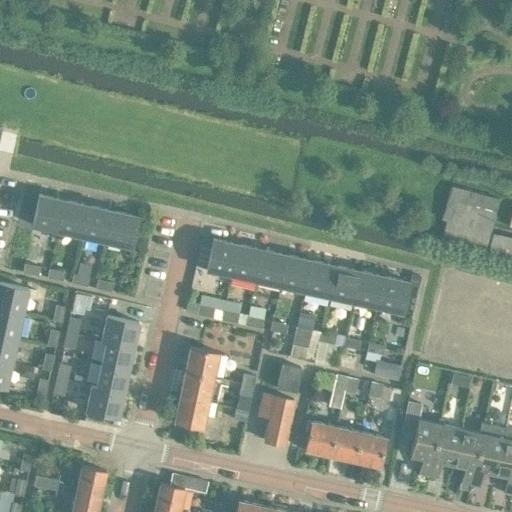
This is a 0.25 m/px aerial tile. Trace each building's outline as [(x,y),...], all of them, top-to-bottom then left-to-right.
[(441,239),(511,257),(511,235),(492,231),(500,198),(451,186),(446,209),(443,218),(446,219),(441,239)] [(32,224),(58,229),(64,199),(38,194),(32,224)] [(64,199),(58,229),(84,235),(88,204),(64,199)] [(88,204),(84,235),(106,240),(113,209),(88,204)] [(113,209),(106,240),(129,244),(136,214),(113,209)] [(206,268),(231,274),(238,244),(212,239),(206,268)] [(238,244),(231,274),(256,279),(263,249),(238,244)] [(263,249),(256,279),(280,284),(287,255),(263,249)] [(287,255),(280,284),(303,289),(311,260),(287,255)] [(311,260),(303,289),(329,295),(335,265),(311,260)] [(24,262),(22,271),(36,274),(38,274),(40,265),(38,265),(24,262)] [(335,265),(329,295),(353,300),(361,270),(335,265)] [(64,270),(48,267),(46,276),(63,280),(64,270)] [(361,270),(353,300),(378,305),(384,275),(361,270)] [(73,272),(71,282),(73,282),(87,285),(89,276),(73,272)] [(407,280),(384,275),(378,305),(391,308),(389,319),(398,321),(401,310),(407,280)] [(97,278),(95,287),(109,290),(111,291),(113,281),(111,281),(97,278)] [(0,282),(0,308),(22,313),(27,288),(0,282)] [(51,319),(60,321),(64,305),(55,303),(51,319)] [(198,304),(196,313),(211,316),(213,307),(198,304)] [(0,308),(0,333),(16,337),(22,313),(0,308)] [(222,309),(220,318),(237,321),(239,312),(222,309)] [(69,314),(65,332),(66,332),(77,334),(80,321),(81,316),(70,314),(69,314)] [(101,338),(106,339),(132,345),(137,321),(106,314),(101,338)] [(247,314),(245,323),(261,327),(263,317),(247,314)] [(271,319),(269,328),(273,329),(273,330),(285,332),(287,323),(271,319)] [(295,325),(289,356),(304,359),(307,346),(311,329),(295,325)] [(46,344),(55,346),(58,329),(49,327),(46,344)] [(319,331),(318,339),(330,342),(334,343),(336,334),(319,331)] [(65,332),(62,345),(64,345),(74,347),(77,334),(66,332),(65,332)] [(0,333),(0,359),(11,362),(16,337),(0,333)] [(344,335),(342,345),(357,348),(358,348),(359,345),(360,339),(358,338),(344,335)] [(106,339),(102,360),(127,367),(132,345),(106,339)] [(384,344),(368,341),(366,350),(382,353),(384,344)] [(190,347),(185,371),(213,376),(218,353),(190,347)] [(41,368),(50,370),(53,353),(45,352),(41,368)] [(0,386),(6,387),(11,362),(0,359),(0,386)] [(102,360),(96,387),(122,391),(127,367),(102,360)] [(58,361),(54,378),(56,378),(66,380),(67,378),(69,367),(70,363),(60,361),(58,361)] [(281,363),(276,386),(296,390),(301,368),(301,366),(281,362),(281,363)] [(185,371),(180,396),(208,401),(213,376),(185,371)] [(242,371),(240,383),(254,385),(256,374),(242,371)] [(334,375),(328,405),(340,408),(344,389),(346,377),(347,376),(335,373),(334,375)] [(39,376),(36,392),(37,393),(45,394),(47,381),(48,378),(39,376)] [(346,377),(344,389),(355,391),(358,380),(358,378),(347,376),(346,377)] [(472,378),(472,382),(475,384),(478,384),(480,382),(480,379),(478,376),(475,376),(472,378)] [(54,378),(52,391),(54,391),(64,393),(65,386),(66,380),(56,378),(54,378)] [(370,382),(367,394),(368,394),(380,397),(382,386),(382,385),(383,384),(370,381),(370,382)] [(252,397),(254,385),(240,383),(237,394),(252,397)] [(116,417),(122,391),(96,387),(91,386),(86,410),(116,417)] [(270,417),(265,441),(284,445),(294,400),(264,393),(259,415),(270,417)] [(202,426),(208,401),(180,396),(174,420),(202,426)] [(232,421),(246,424),(249,411),(235,408),(232,421)] [(418,473),(428,475),(440,417),(438,417),(436,421),(417,417),(409,454),(422,457),(418,473)] [(440,417),(428,475),(437,477),(441,461),(452,463),(460,427),(442,423),(442,418),(440,417)] [(311,421),(305,448),(305,450),(331,455),(338,427),(311,421)] [(460,427),(452,463),(464,466),(461,482),(460,487),(469,489),(470,484),(484,422),(480,421),(478,431),(460,427)] [(484,422),(470,484),(479,486),(483,470),(495,472),(505,426),(484,422)] [(511,427),(505,426),(495,472),(507,475),(503,491),(511,492),(511,427)] [(338,427),(331,455),(356,461),(362,432),(338,427)] [(362,432),(356,461),(377,465),(383,437),(362,432)] [(22,452),(19,468),(28,470),(28,469),(31,457),(31,454),(22,452)] [(81,466),(76,489),(100,493),(105,471),(81,466)] [(160,484),(155,505),(178,511),(183,489),(184,487),(202,491),(204,480),(170,473),(168,483),(160,482),(160,484)] [(35,476),(34,484),(45,486),(47,476),(36,474),(35,476)] [(47,476),(45,486),(56,489),(58,479),(47,476)] [(14,490),(13,493),(23,495),(26,479),(17,477),(14,490)] [(76,489),(71,511),(77,511),(95,511),(100,493),(76,489)] [(238,499),(235,511),(262,511),(264,505),(238,499)] [(8,511),(18,511),(21,503),(11,501),(8,511)]
